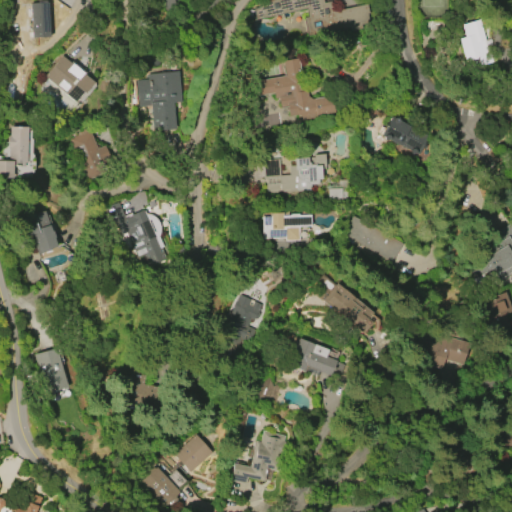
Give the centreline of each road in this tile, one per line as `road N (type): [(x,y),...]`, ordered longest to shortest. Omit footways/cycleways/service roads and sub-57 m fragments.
road 1 (residential): [(511,366),(410,415),(300,502),(304,511),(451,489),(510,511)]
road 2 (residential): [(199,237),(198,194),(155,181),(122,110),(122,0)]
road 3 (residential): [(0,295),(26,435),(108,511)]
road 4 (residential): [(396,0),(404,49),(423,91),(511,193)]
road 5 (residential): [(243,0),(228,25),(198,194)]
